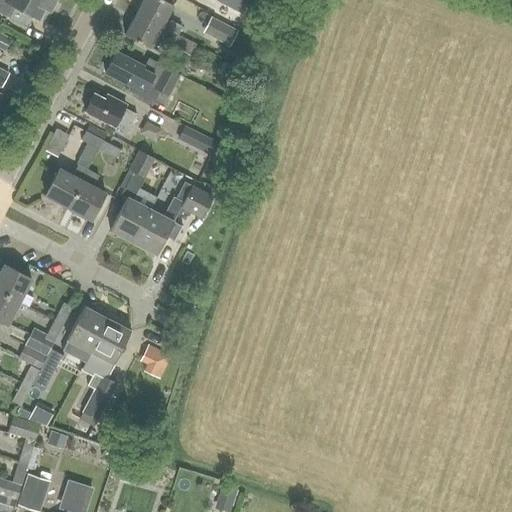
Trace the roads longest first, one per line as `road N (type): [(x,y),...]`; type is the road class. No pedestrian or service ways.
road 1 (residential): [(0,188),(98,0)]
road 2 (unknown): [(0,219),(158,321)]
